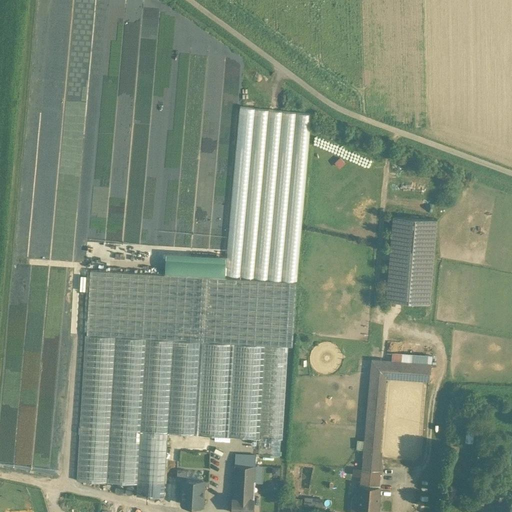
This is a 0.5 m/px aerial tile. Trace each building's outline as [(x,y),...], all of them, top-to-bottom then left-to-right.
[(311,113),(240,106),(227,255),(226,265),(227,265),(227,273),(282,279),(297,280),(311,113)] [(437,218),(393,214),(386,299),(430,302),(437,218)] [(226,265),(227,255),(166,252),(165,273),(225,277),(226,265)] [(165,273),(90,269),(87,333),(200,340),(204,340),(231,342),(234,342),(261,343),(265,344),(292,345),(296,281),(225,277),(165,273)] [(87,333),(85,333),(76,479),(137,482),(138,482),(141,430),(168,431),(195,433),(200,340),(87,333)] [(231,342),(204,340),(198,433),(225,435),(231,342)] [(261,343),(234,342),(229,435),(256,437),(261,343)] [(288,345),(265,344),(259,437),(279,438),(283,438),(288,345)] [(372,358),(362,468),(371,469),(380,367),(430,371),(431,362),(372,358)] [(464,439),(472,440),(473,429),(466,428),(464,439)] [(168,431),(141,430),(138,482),(137,482),(136,494),(164,496),(168,431)] [(279,438),(259,437),(260,454),(279,455),(279,438)] [(206,447),(177,448),(177,459),(206,459),(206,447)] [(256,453),(235,453),(234,463),(255,464),(256,453)] [(280,459),(267,458),(265,492),(278,493),(280,459)] [(234,463),(233,496),(254,497),(254,481),(255,464),(234,463)] [(187,468),(177,468),(176,484),(183,484),(183,478),(187,478),(187,468)] [(187,478),(183,478),(183,484),(182,501),(193,501),(195,504),(199,504),(202,502),(202,498),(201,496),(201,489),(204,489),(204,479),(187,478)] [(481,484),(473,483),(469,502),(478,504),(481,484)] [(379,486),(361,485),(360,496),(352,495),(351,510),(353,511),(354,511),(357,511),(359,510),(359,508),(378,509),(379,494),(378,494),(379,486)] [(305,495),(304,503),(322,504),(323,497),(305,495)] [(254,497),(233,496),(232,511),(253,511),(254,497)]
